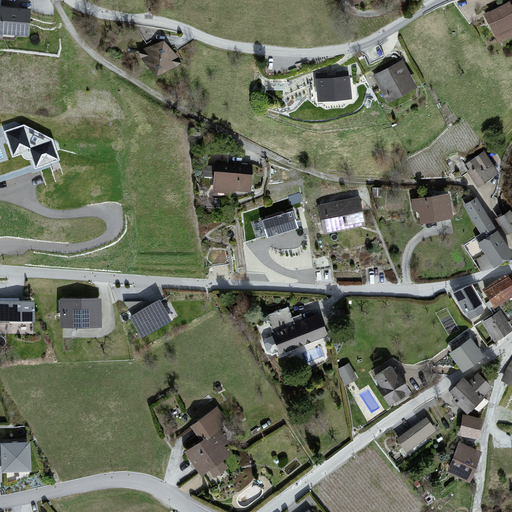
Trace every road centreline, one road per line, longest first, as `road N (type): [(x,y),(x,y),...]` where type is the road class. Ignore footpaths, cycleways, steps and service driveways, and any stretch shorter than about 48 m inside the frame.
road 1 (residential): [(511,268),(440,286),(363,290),(0,269)]
road 2 (track): [(54,0),(59,18),(97,56),(306,167),(463,182)]
road 3 (residential): [(66,0),(217,45),(334,54),(392,32),(442,0)]
road 4 (residential): [(511,340),(267,511)]
road 5 (residential): [(185,511),(148,484),(112,481),(0,505)]
